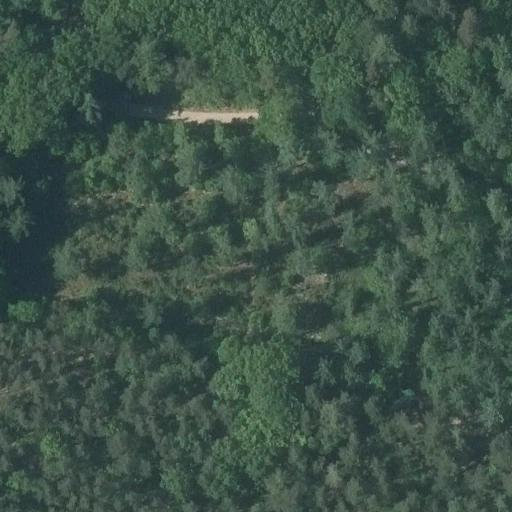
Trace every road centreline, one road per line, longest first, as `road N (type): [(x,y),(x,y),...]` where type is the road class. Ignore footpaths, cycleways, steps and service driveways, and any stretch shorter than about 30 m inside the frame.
road 1 (track): [(48,100),(175,117),(336,109)]
road 2 (track): [(336,109),(445,73),(511,23)]
road 3 (track): [(336,109),(511,190)]
